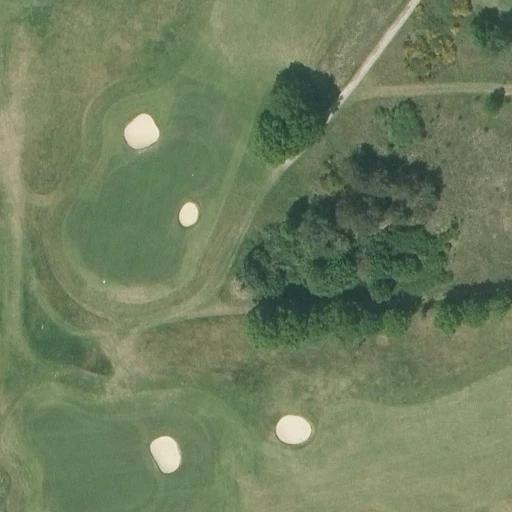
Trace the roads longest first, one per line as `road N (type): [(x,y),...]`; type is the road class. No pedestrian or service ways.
road 1 (track): [(511,96),(426,87),(345,102),(281,165),(211,291),(170,316),(41,349)]
road 2 (track): [(170,316),(427,300),(511,286)]
road 3 (track): [(333,109),(416,0)]
